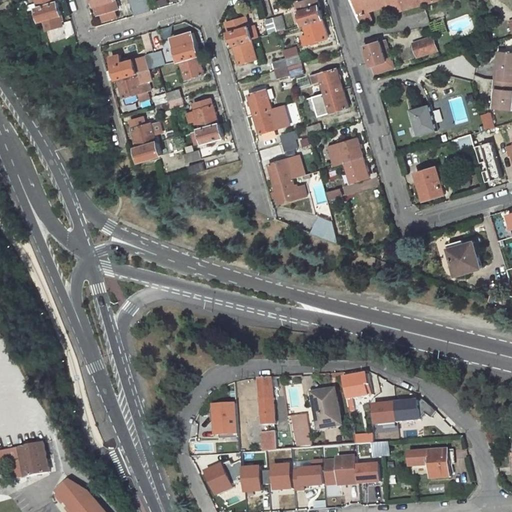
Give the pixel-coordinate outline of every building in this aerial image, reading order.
[(116,10),(118,9),(115,0),(94,0),(99,15),(101,14),(116,10)] [(143,13),(139,0),(130,0),(135,15),(143,13)] [(151,11),(147,0),(139,0),(143,13),(151,11)] [(305,25),(322,20),(323,20),(317,0),(312,0),(298,4),(303,25),(305,25)] [(353,0),(360,23),(373,19),(370,10),(395,3),(407,0),(353,0)] [(398,12),(425,4),(423,0),(407,0),(395,3),(398,12)] [(60,16),(63,16),(59,2),(58,2),(41,7),(40,8),(44,21),(48,20),(60,16)] [(116,10),(101,14),(103,21),(118,17),(116,10)] [(60,16),(48,20),(51,30),(63,27),(60,16)] [(286,29),(282,16),(274,18),(278,31),(286,29)] [(234,45),(251,40),(253,40),(249,27),(246,17),(226,23),(233,45),(234,45)] [(270,33),(278,31),(274,18),(266,20),(270,33)] [(322,20),(305,25),(308,36),(302,38),(304,46),(328,39),(322,20)] [(65,23),(69,34),(76,32),(73,21),(65,23)] [(249,27),(253,40),(260,38),(256,25),(249,27)] [(434,38),(414,43),(418,57),(438,51),(434,38)] [(395,68),(386,39),(365,45),(375,74),(395,68)] [(258,59),(251,40),(234,45),(240,64),(258,59)] [(181,60),(199,55),(196,42),(176,48),(180,60),(181,60)] [(289,67),(301,63),(299,55),(297,48),(284,51),(286,59),(289,67)] [(167,63),(162,50),(154,52),(158,66),(167,63)] [(144,70),(158,66),(154,52),(145,55),(146,56),(140,58),(144,70)] [(511,54),(497,53),(495,80),(511,81),(511,54)] [(119,78),(137,73),(138,73),(134,60),(128,61),(126,56),(121,58),(119,54),(111,56),(115,68),(118,78),(119,78)] [(187,79),(205,74),(199,55),(181,60),(187,79)] [(276,70),(289,67),(286,59),(274,63),(276,70)] [(289,67),(276,70),(278,79),(291,75),(290,71),(289,67)] [(292,78),(305,74),(303,67),(290,71),(291,75),(292,78)] [(320,75),(325,94),(343,89),(337,69),(320,75)] [(151,90),(146,70),(138,73),(137,73),(119,78),(125,98),(140,93),(148,91),(151,90)] [(511,108),(511,81),(495,80),(494,80),(493,88),(496,89),(494,106),(511,108)] [(167,93),(169,101),(182,97),(180,89),(167,93)] [(331,113),(349,107),(343,89),(325,94),(331,113)] [(273,110),(267,90),(249,95),(255,115),(273,110)] [(148,91),(140,93),(142,99),(150,97),(148,91)] [(156,105),(169,101),(167,93),(154,97),(156,105)] [(172,111),(185,107),(182,97),(169,101),(172,111)] [(169,101),(156,105),(159,114),(172,111),(169,101)] [(437,130),(430,104),(411,110),(418,136),(437,130)] [(200,121),(202,129),(220,124),(214,105),(197,110),(197,112),(189,114),(192,123),(200,121)] [(278,128),(273,110),(255,115),(261,133),(278,128)] [(483,115),(488,130),(497,127),(492,112),(483,115)] [(158,142),(155,131),(163,129),(160,121),(134,129),(140,147),(158,142)] [(205,142),(224,136),(221,124),(220,124),(202,129),(201,130),(205,142)] [(322,124),(309,127),(311,135),(324,131),(322,124)] [(284,143),(297,139),(295,131),(281,135),(284,143)] [(476,149),(471,133),(458,137),(463,153),(475,149),(476,149)] [(364,158),(358,139),(340,144),(346,163),(364,158)] [(297,140),(284,144),(286,152),(299,148),(297,140)] [(143,161),(163,155),(159,142),(158,142),(140,147),(139,148),(143,161)] [(200,151),(185,155),(188,165),(202,160),(200,151)] [(329,156),(332,168),(339,166),(336,156),(335,154),(329,156)] [(336,156),(339,166),(344,164),(341,155),(336,156)] [(288,159),(291,170),(299,167),(296,157),(288,159)] [(370,177),(364,158),(346,163),(352,182),(370,177)] [(291,170),(288,159),(271,165),(276,184),(294,179),(291,170)] [(191,173),(206,169),(203,162),(189,167),(191,173)] [(445,193),(437,166),(416,173),(424,200),(445,193)] [(294,179),(276,184),(278,191),(275,192),(275,193),(276,197),(277,198),(280,197),(282,203),(306,195),(303,185),(296,187),(294,179)] [(340,188),(328,192),(330,200),(342,195),(340,188)] [(335,221),(323,216),(316,234),(342,243),(335,221)] [(483,267),(475,241),(465,243),(464,239),(449,243),(458,274),(483,267)] [(56,363),(64,393),(75,391),(67,360),(56,363)] [(375,398),(370,381),(348,387),(350,405),(375,398)] [(264,428),(276,428),(273,382),(261,383),(264,428)] [(337,412),(335,397),(314,400),(320,434),(344,429),(340,412),(337,412)] [(242,437),(240,404),(216,405),(218,438),(242,437)] [(375,409),(380,422),(387,420),(382,406),(375,409)] [(312,453),(308,419),(295,421),(300,454),(312,453)] [(277,455),(276,435),(262,436),(263,456),(277,455)] [(384,438),(356,441),(358,449),(376,448),(385,448),(384,438)] [(45,442),(21,447),(0,451),(0,459),(13,456),(14,458),(23,456),(27,477),(52,472),(45,442)] [(376,448),(377,459),(385,459),(385,448),(376,448)] [(451,480),(449,455),(432,456),(412,458),(413,472),(429,471),(429,466),(432,466),(434,482),(451,480)] [(358,485),(357,461),(340,462),(341,486),(358,485)] [(221,497),(239,489),(227,464),(209,472),(221,497)] [(273,490),(271,466),(253,468),(253,469),(239,470),(240,491),(255,490),(255,492),(273,490)] [(60,489),(77,511),(108,511),(92,492),(86,496),(77,483),(69,482),(60,489)] [(45,485),(32,494),(38,503),(51,494),(45,485)]
